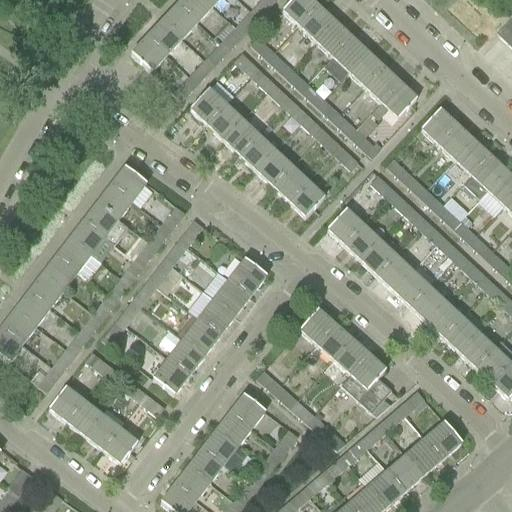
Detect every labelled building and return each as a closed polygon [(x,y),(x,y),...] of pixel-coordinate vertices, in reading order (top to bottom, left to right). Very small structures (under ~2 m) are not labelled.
[(197,0),(184,0),(176,9),(196,27),(210,12),(197,0)] [(197,0),(210,12),(221,0),(197,0)] [(265,0),(252,14),(259,21),(272,7),(265,0)] [(295,0),(281,16),(297,32),(316,12),(302,0),(295,0)] [(176,9),(160,25),(180,44),(196,27),(176,9)] [(297,32),(314,47),(332,27),(316,12),(297,32)] [(246,20),(233,34),(241,41),(253,27),(246,20)] [(511,21),(497,38),(511,52),(511,21)] [(160,25),(145,41),(165,60),(180,44),(160,25)] [(314,47),(330,62),(348,42),(332,27),(314,47)] [(233,34),(219,49),(226,56),(241,41),(233,34)] [(165,60),(145,41),(129,58),(149,76),(165,60)] [(248,49),(265,66),(273,58),(255,42),(248,49)] [(330,62),(347,78),(365,58),(348,42),(330,62)] [(216,52),(203,66),(210,72),(223,59),(216,52)] [(347,78),(363,93),(382,74),(365,58),(347,78)] [(240,59),(232,67),(245,79),(252,71),(240,59)] [(277,62),(269,69),(282,81),(289,73),(277,62)] [(203,66),(191,78),(199,85),(210,72),(203,66)] [(289,73),(282,81),(294,92),(301,84),(289,73)] [(363,93),(380,108),(398,89),(382,74),(363,93)] [(259,77),(252,85),(265,98),(272,90),(259,77)] [(184,85),(172,98),(179,105),(191,92),(184,85)] [(298,96),(315,112),(322,104),(305,88),(298,96)] [(398,89),(380,108),(370,118),(377,125),(386,115),(397,124),(415,105),(398,89)] [(272,90),(265,98),(277,109),(285,102),(272,90)] [(188,115),(204,130),(223,110),(207,95),(188,115)] [(315,112),(332,127),(339,120),(322,104),(315,112)] [(293,109),(285,117),(298,129),(305,121),(293,109)] [(204,130),(221,145),(239,125),(223,110),(204,130)] [(419,135),(435,150),(454,130),(438,115),(419,135)] [(332,127),(348,142),(355,135),(339,120),(332,127)] [(305,121),(298,129),(310,141),(318,133),(305,121)] [(221,145),(237,160),(256,141),(239,125),(221,145)] [(454,130),(435,150),(452,165),(452,166),(471,146),(454,130)] [(355,135),(348,142),(352,146),(355,149),(366,159),(369,162),(376,154),(379,152),(374,148),(372,150),(355,135)] [(325,139),(317,147),(330,159),(337,151),(325,139)] [(237,160),(254,176),(272,156),(256,141),(237,160)] [(452,166),(442,176),(459,192),(461,189),(487,161),(471,146),(452,166)] [(254,176),(270,191),(288,171),(272,156),(254,176)] [(343,156),(335,164),(348,176),(355,168),(346,159),(343,156)] [(487,161),(461,189),(477,204),(485,196),(503,176),(487,161)] [(392,164),(385,172),(398,184),(405,176),(392,164)] [(270,191),(286,206),(305,186),(288,171),(270,191)] [(122,172),(108,191),(130,207),(144,189),(122,172)] [(511,184),(503,176),(485,196),(501,211),(511,199),(511,184)] [(376,181),(369,189),(382,201),(389,193),(376,181)] [(412,182),(404,190),(405,190),(409,194),(417,202),(425,194),(412,182)] [(305,186),(286,206),(304,223),(323,203),(305,186)] [(108,191),(95,208),(116,224),(130,207),(108,191)] [(425,194),(417,202),(430,214),(437,206),(425,194)] [(395,198),(388,206),(401,219),(409,211),(395,198)] [(511,199),(501,211),(511,221),(511,199)] [(95,208),(81,226),(102,242),(112,250),(126,232),(116,224),(95,208)] [(433,217),(450,232),(457,225),(441,209),(433,217)] [(409,211),(401,219),(415,231),(422,224),(409,211)] [(173,212),(163,225),(172,232),(182,218),(173,212)] [(326,235),(342,249),(360,230),(345,215),(326,235)] [(192,225),(177,245),(185,251),(200,231),(192,225)] [(457,225),(450,232),(463,245),(470,237),(457,225)] [(81,226),(68,244),(89,260),(102,242),(81,226)] [(342,249),(358,265),(377,245),(360,230),(342,249)] [(428,230),(421,237),(434,250),(441,242),(428,230)] [(156,234),(146,247),(155,254),(161,245),(164,241),(156,234)] [(467,248),(483,264),(490,256),(474,240),(467,248)] [(441,242),(434,250),(448,263),(456,255),(441,242)] [(68,244),(54,262),(75,278),(85,286),(99,268),(89,260),(68,244)] [(358,265),(375,280),(393,261),(377,245),(358,265)] [(146,247),(132,265),(141,272),(155,254),(146,247)] [(174,248),(161,265),(170,271),(182,255),(174,248)] [(490,256),(483,264),(492,272),(494,274),(497,276),(504,269),(490,256)] [(375,280),(391,295),(409,276),(393,261),(375,280)] [(461,261),(454,268),(467,280),(474,273),(461,261)] [(54,262),(40,280),(61,296),(75,278),(54,262)] [(242,264),(227,284),(249,300),(264,281),(242,264)] [(158,269),(146,285),(154,291),(166,275),(158,269)] [(128,271),(119,283),(127,289),(137,277),(128,271)] [(474,273),(467,280),(481,293),(488,286),(474,273)] [(511,276),(510,275),(503,282),(511,290),(511,276)] [(409,276),(391,295),(408,311),(426,292),(419,285),(409,276)] [(40,280),(27,297),(48,314),(61,296),(40,280)] [(119,283),(109,296),(117,302),(120,299),(127,289),(119,283)] [(227,284),(212,304),(233,320),(249,300),(227,284)] [(484,296),(500,311),(507,304),(491,288),(484,296)] [(143,289),(131,304),(139,311),(151,295),(143,289)] [(408,311),(424,326),(442,307),(426,292),(408,311)] [(27,297),(13,315),(34,332),(48,314),(27,297)] [(200,297),(186,316),(196,324),(218,340),(233,320),(212,304),(211,305),(200,297)] [(131,304),(119,319),(128,326),(139,311),(131,304)] [(511,308),(507,304),(500,311),(511,322),(511,308)] [(102,305),(91,319),(100,325),(107,316),(109,313),(110,312),(102,305)] [(424,326),(441,342),(459,322),(442,307),(424,326)] [(13,315),(0,332),(0,333),(20,350),(34,332),(13,315)] [(298,335),(314,349),(332,329),(315,315),(298,335)] [(91,319),(81,333),(89,339),(94,334),(100,325),(91,319)] [(441,342),(457,357),(475,338),(459,322),(441,342)] [(196,324),(182,343),(203,360),(218,340),(196,324)] [(113,328),(100,345),(108,351),(121,334),(113,328)] [(314,349),(331,365),(349,345),(332,329),(314,349)] [(20,350),(0,333),(0,362),(7,368),(20,350)] [(457,357),(473,372),(491,353),(475,338),(457,357)] [(75,341),(64,354),(73,361),(83,347),(75,341)] [(182,343),(167,363),(188,379),(203,360),(182,343)] [(331,365),(348,379),(365,359),(349,345),(331,365)] [(473,372),(490,387),(511,363),(511,359),(498,346),(491,353),(473,372)] [(64,354),(54,368),(62,374),(73,361),(64,354)] [(90,358),(83,366),(101,380),(108,372),(90,358)] [(339,390),(338,390),(373,422),(374,421),(388,409),(382,403),(388,395),(375,383),(376,382),(383,374),(365,359),(348,379),(339,390)] [(188,379),(167,363),(151,384),(172,400),(188,379)] [(511,363),(490,387),(507,404),(511,398),(511,363)] [(79,368),(75,373),(76,379),(81,383),(87,382),(90,377),(88,371),(85,368),(79,368)] [(59,379),(50,372),(36,391),(45,397),(59,379)] [(101,380),(119,394),(126,385),(108,372),(101,380)] [(254,384),(270,399),(277,391),(261,376),(254,384)] [(126,385),(119,394),(132,404),(139,396),(138,395),(135,393),(126,385)] [(47,414),(65,428),(81,406),(63,392),(47,414)] [(282,395),(275,403),(288,414),(295,406),(282,395)] [(415,396),(396,413),(403,421),(411,414),(415,418),(426,409),(422,405),(415,396)] [(241,400),(228,418),(249,434),(263,417),(241,400)] [(147,402),(141,411),(156,422),(162,413),(147,402)] [(65,428),(83,441),(99,420),(81,406),(65,428)] [(288,414),(304,428),(311,420),(295,406),(288,414)] [(396,413),(378,429),(385,437),(403,421),(396,413)] [(228,418),(213,436),(235,453),(249,434),(228,418)] [(83,441),(100,455),(116,433),(99,420),(83,441)] [(311,420),(304,428),(322,444),(329,436),(311,420)] [(116,433),(100,455),(119,469),(140,441),(123,428),(118,434),(116,433)] [(443,428),(423,444),(441,464),(460,448),(443,428)] [(366,439),(373,447),(385,437),(378,429),(366,439)] [(287,435),(273,453),(282,460),(296,442),(287,435)] [(213,436),(200,453),(221,470),(235,453),(213,436)] [(423,444),(405,460),(422,480),(441,464),(423,444)] [(352,450),(341,460),(348,468),(359,459),(352,450)] [(200,453),(186,471),(208,488),(221,470),(200,453)] [(269,458),(259,471),(268,478),(278,465),(269,458)] [(341,460),(320,478),(327,486),(348,468),(341,460)] [(405,460),(386,476),(403,497),(422,480),(405,460)] [(376,467),(357,483),(366,493),(368,492),(385,511),(403,497),(386,476),(384,477),(376,467)] [(186,471),(172,489),(194,506),(208,488),(186,471)] [(259,471),(252,481),(260,487),(268,478),(259,471)] [(20,475),(6,493),(8,494),(16,500),(30,482),(22,476),(20,475)] [(320,478),(301,494),(308,502),(327,486),(320,478)] [(188,511),(194,506),(172,489),(159,507),(165,511),(188,511)] [(368,492),(347,509),(349,511),(384,511),(385,511),(368,492)] [(241,494),(232,506),(239,511),(241,511),(250,501),(241,494)] [(301,494),(282,510),(284,511),(296,511),(308,502),(301,494)] [(5,498),(0,504),(0,511),(7,511),(13,505),(5,498)] [(52,499),(41,511),(55,511),(60,505),(52,499)]
